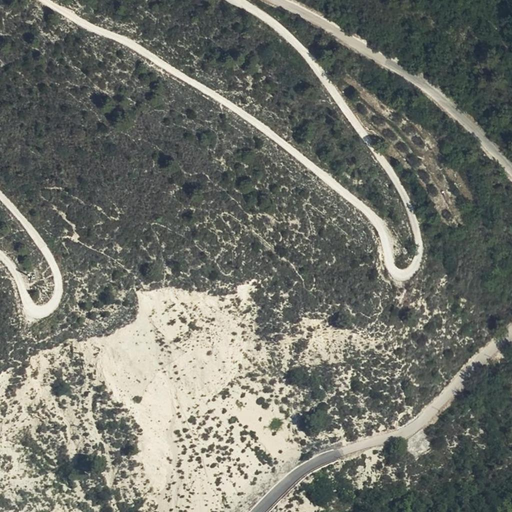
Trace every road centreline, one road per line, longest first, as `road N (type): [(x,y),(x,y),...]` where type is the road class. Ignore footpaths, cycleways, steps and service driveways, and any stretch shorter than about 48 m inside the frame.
road 1 (track): [(234,0),(285,36),(414,214),(421,250),(403,281),(378,222),(354,203),(180,74),(34,0)]
road 2 (unclassified): [(257,511),(305,468),(399,436),(439,408),(511,334)]
road 3 (unclassified): [(511,171),(425,86),(275,0)]
road 4 (track): [(0,195),(29,222),(55,267),(57,297),(48,315),(33,319),(20,275),(0,251)]
